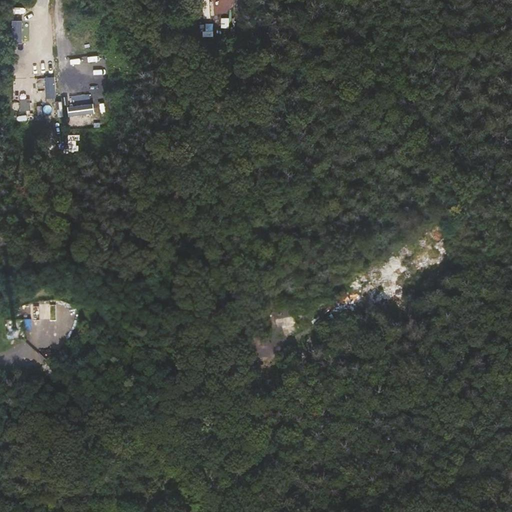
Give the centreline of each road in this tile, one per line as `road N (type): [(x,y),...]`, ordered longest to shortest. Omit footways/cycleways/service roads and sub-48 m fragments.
road 1 (track): [(266,366),(249,42)]
road 2 (track): [(27,349),(68,385),(142,511)]
